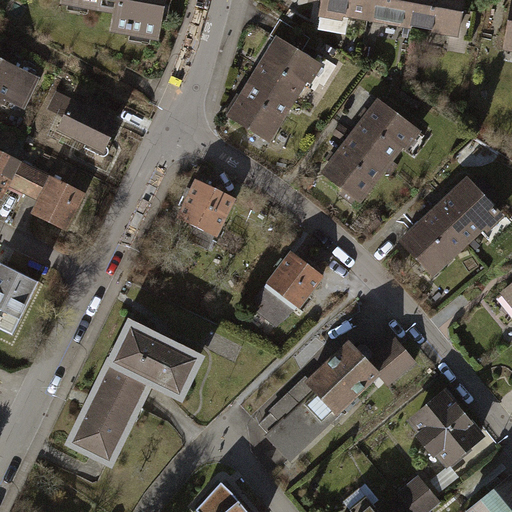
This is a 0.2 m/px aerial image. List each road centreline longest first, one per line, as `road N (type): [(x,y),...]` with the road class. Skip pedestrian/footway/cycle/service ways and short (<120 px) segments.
road 1 (residential): [(170,126),(274,184),(337,235),(420,319),(511,435)]
road 2 (residential): [(143,511),(215,430),(284,511)]
road 3 (residential): [(0,467),(93,281)]
road 4 (residential): [(93,281),(170,126)]
road 5 (residential): [(170,126),(214,0)]
